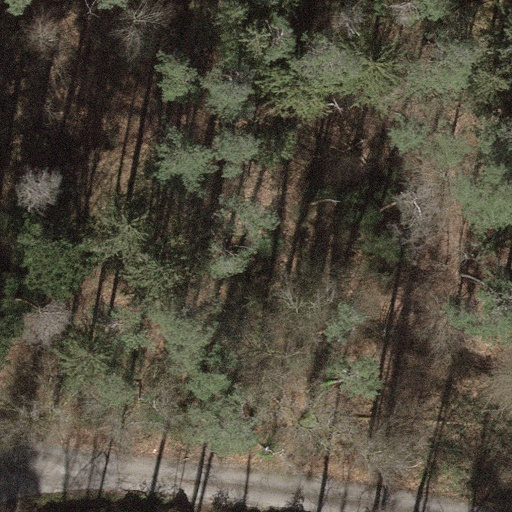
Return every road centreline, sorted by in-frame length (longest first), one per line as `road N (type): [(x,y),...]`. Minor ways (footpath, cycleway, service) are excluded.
road 1 (residential): [(0,466),(141,456),(488,511)]
road 2 (track): [(0,389),(216,0)]
